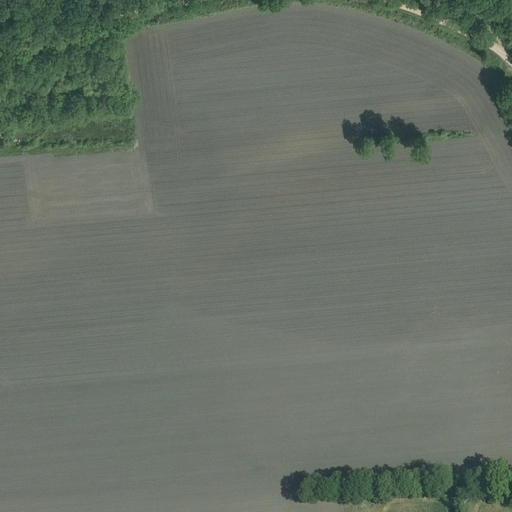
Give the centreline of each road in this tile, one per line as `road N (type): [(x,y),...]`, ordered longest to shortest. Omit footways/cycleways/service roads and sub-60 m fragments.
road 1 (track): [(0,51),(197,0)]
road 2 (track): [(382,0),(486,41),(511,63)]
